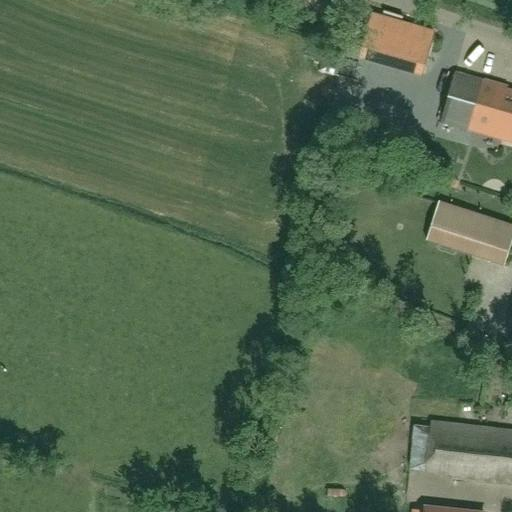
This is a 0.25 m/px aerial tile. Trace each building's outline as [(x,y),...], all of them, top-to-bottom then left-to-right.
[(423,71),(434,33),(371,15),(360,53),(423,71)] [(394,70),(388,99),(436,108),(441,79),(394,70)] [(501,85),(455,72),(441,123),(494,137),(493,142),(507,146),(508,142),(511,142),(511,91),(500,88),(501,85)] [(370,98),(362,122),(383,130),(390,105),(378,101),(370,98)] [(504,268),(511,245),(511,228),(440,203),(426,241),(504,268)] [(511,432),(432,424),(431,427),(413,426),(410,470),(426,472),(427,470),(441,472),(442,477),(511,484),(511,432)]
